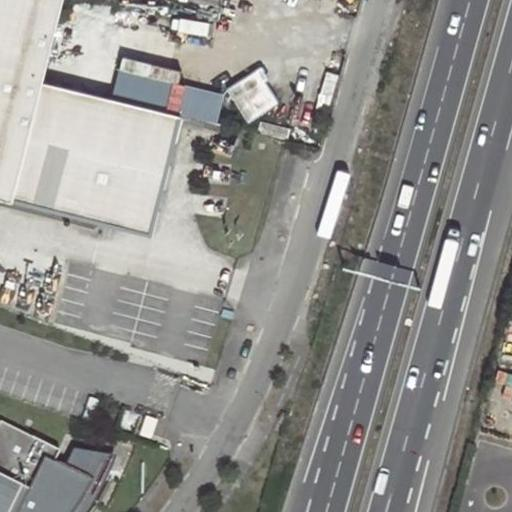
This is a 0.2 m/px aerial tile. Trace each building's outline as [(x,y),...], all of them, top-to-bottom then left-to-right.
[(0,0),(0,196),(106,222),(139,204),(162,110),(44,81),(65,0),(0,0)] [(249,122),(281,104),(262,71),(230,89),(249,122)] [(124,74),(121,95),(176,102),(179,81),(124,74)] [(106,222),(156,235),(185,116),(162,110),(139,204),(106,222)] [(0,483),(27,497),(43,462),(53,466),(59,452),(0,423),(0,483)] [(89,511),(93,506),(115,459),(73,452),(64,472),(91,485),(73,511),(89,511)] [(43,462),(27,497),(19,511),(73,511),(91,485),(64,472),(53,466),(43,462)] [(0,511),(19,511),(27,497),(0,483),(0,511)]
